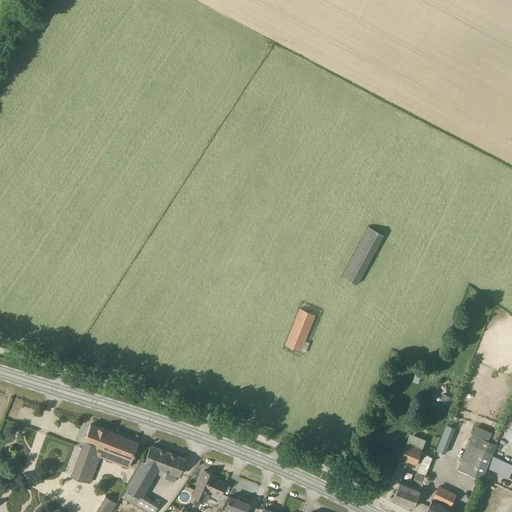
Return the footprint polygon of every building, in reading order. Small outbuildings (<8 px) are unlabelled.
[(363,226),(342,278),(357,284),(379,232),(363,226)] [(300,352),(315,316),(300,309),(285,346),(300,352)] [(449,408),(453,398),(443,394),(439,404),(449,408)] [(511,420),(503,435),(511,440),(511,420)] [(435,450),(444,453),(452,426),(443,423),(435,450)] [(139,442),(91,424),(71,476),(90,483),(100,455),(107,458),(106,459),(129,467),(139,442)] [(495,444),(471,435),(457,469),(482,479),(495,444)] [(142,495),(155,472),(158,467),(162,469),(168,452),(151,445),(145,461),(143,460),(127,486),(142,495)] [(162,469),(158,467),(155,472),(165,476),(165,478),(174,481),(177,474),(179,475),(185,458),(168,452),(162,469)] [(391,479),(396,481),(399,482),(407,461),(400,457),(391,479)] [(225,483),(215,478),(216,476),(204,470),(193,495),(207,502),(210,495),(210,494),(209,494),(210,490),(220,494),(225,483)] [(392,499),(404,504),(413,507),(425,476),(417,472),(414,481),(418,482),(415,488),(399,482),(392,499)] [(142,495),(127,486),(121,497),(147,511),(154,511),(159,505),(142,495)] [(455,494),(444,489),(443,493),(437,490),(427,511),(429,511),(459,511),(449,507),(455,494)] [(105,495),(94,511),(111,511),(117,503),(105,495)] [(246,511),(250,503),(230,496),(226,506),(224,511),(246,511)]
